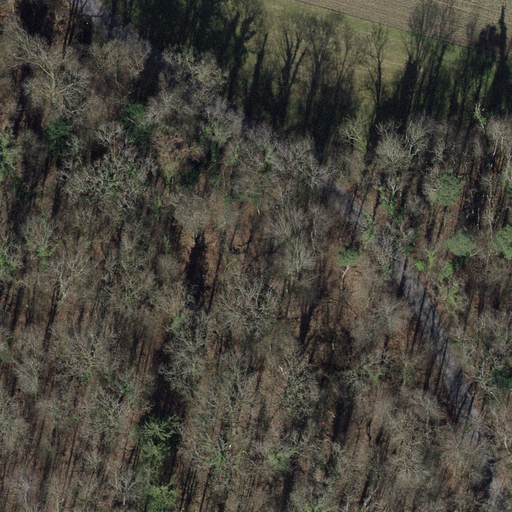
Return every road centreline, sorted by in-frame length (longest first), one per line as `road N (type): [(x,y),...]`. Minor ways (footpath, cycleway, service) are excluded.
road 1 (residential): [(81,0),(315,174),(405,269),(501,511)]
road 2 (track): [(0,210),(176,147),(223,106)]
road 3 (track): [(511,130),(315,174)]
